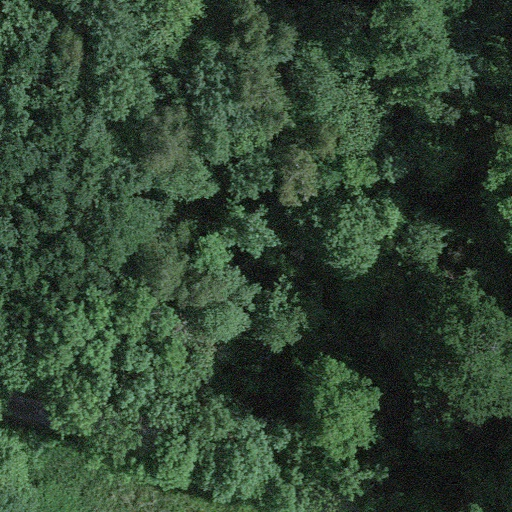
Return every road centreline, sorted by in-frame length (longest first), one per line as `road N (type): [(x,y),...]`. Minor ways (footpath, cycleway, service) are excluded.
road 1 (residential): [(320,511),(122,438),(0,404)]
road 2 (track): [(0,343),(56,378),(122,438)]
